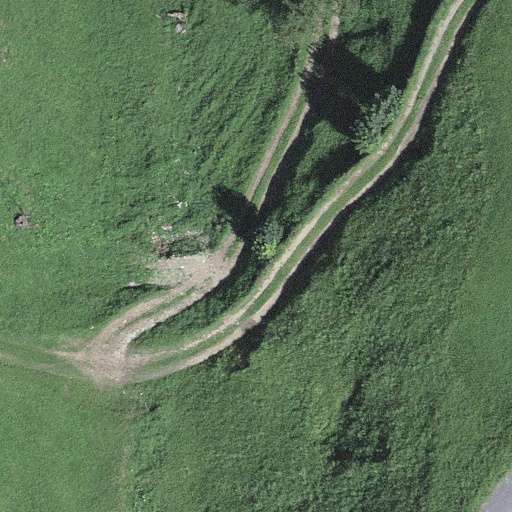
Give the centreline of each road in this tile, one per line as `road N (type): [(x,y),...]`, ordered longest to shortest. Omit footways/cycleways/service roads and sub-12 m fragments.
road 1 (track): [(470,0),(387,158),(327,214),(263,301),(214,343),(163,364),(63,366),(0,346)]
road 2 (track): [(101,361),(119,330),(213,278),(236,247),(327,37),(330,0)]
